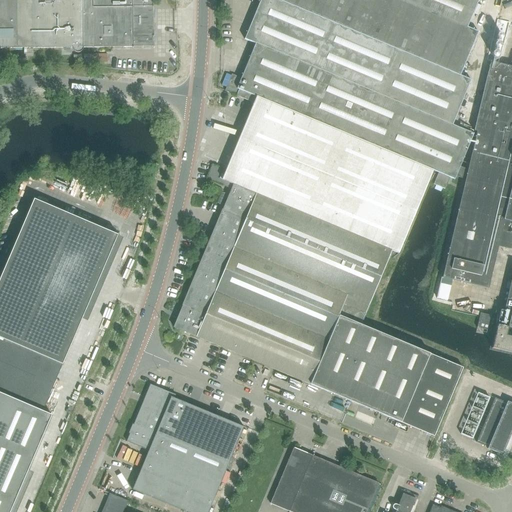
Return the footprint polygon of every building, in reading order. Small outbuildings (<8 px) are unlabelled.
[(0,0),(0,48),(72,47),(72,48),(72,49),(72,50),(73,50),(74,51),(75,52),(76,53),(77,53),(78,53),(80,53),(81,52),(82,51),(83,50),(83,49),(83,48),(83,47),(154,46),(154,39),(153,0),(0,0)] [(438,173),(433,184),(445,189),(449,178),(454,180),(473,134),(452,125),(471,80),(460,76),(478,32),(467,27),(478,0),(261,0),(245,40),(255,44),(241,78),(232,75),(231,77),(225,91),(226,92),(254,104),(257,96),(433,171),(436,172),(438,173)] [(477,133),(450,247),(442,278),(488,289),(498,247),(508,249),(511,233),(506,232),(509,222),(511,222),(511,67),(490,63),(474,132),(477,133)] [(428,183),(433,171),(257,96),(254,104),(246,124),(227,168),(223,176),(221,175),(220,179),(218,178),(221,169),(212,165),(206,179),(207,179),(213,182),(231,189),(233,184),(398,253),(400,248),(401,247),(401,246),(402,245),(427,185),(428,183)] [(276,372),(309,385),(317,365),(339,314),(343,316),(361,324),(391,250),(233,184),(231,189),(222,211),(215,228),(182,306),(183,306),(178,318),(173,329),(274,371),(276,372)] [(0,393),(42,411),(55,383),(118,235),(34,199),(0,278),(0,393)] [(511,280),(505,311),(502,310),(498,325),(496,324),(491,346),(511,351),(511,280)] [(494,316),(481,313),(477,329),(490,332),(494,316)] [(317,365),(309,385),(434,437),(462,368),(435,356),(363,326),(360,325),(361,324),(343,316),(339,314),(317,365)] [(228,421),(227,421),(219,417),(197,408),(189,405),(176,399),(177,396),(169,392),(151,385),(148,392),(146,397),(145,399),(144,404),(135,425),(133,424),(130,434),(131,434),(127,442),(149,451),(133,490),(185,511),(209,511),(245,428),(228,421)] [(0,393),(0,511),(9,511),(51,415),(42,411),(0,393)] [(477,394),(460,435),(472,440),(489,399),(477,394)] [(487,449),(502,456),(511,431),(511,404),(507,402),(506,404),(495,399),(476,443),(488,448),(487,449)] [(289,511),(367,511),(379,484),(295,448),(271,504),(289,511)] [(124,511),(129,502),(110,494),(102,511),(124,511)] [(403,495),(398,505),(396,505),(395,504),(394,504),(393,505),(392,506),(392,507),(392,508),(393,509),(394,510),(396,511),(395,511),(409,511),(415,500),(403,495)]
